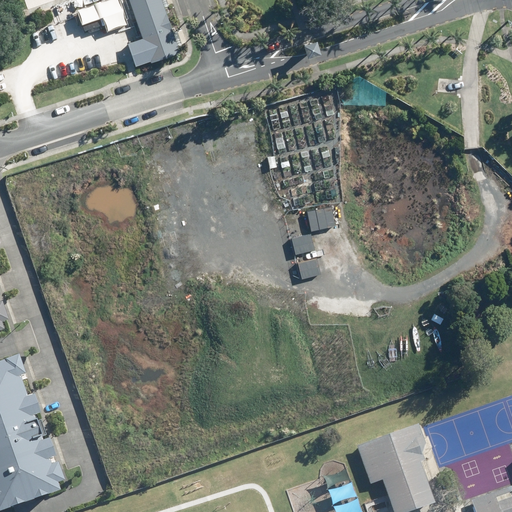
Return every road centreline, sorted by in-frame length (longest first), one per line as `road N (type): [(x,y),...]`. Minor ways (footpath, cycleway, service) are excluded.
road 1 (track): [(486,0),(468,136),(488,196),(488,248),(445,278),(395,296),(332,294),(286,275),(231,238),(190,194),(181,161)]
road 2 (residential): [(29,511),(88,489),(90,477),(0,205)]
road 3 (residential): [(0,146),(221,74)]
road 4 (residential): [(464,0),(445,17),(303,62),(250,65)]
road 5 (residential): [(250,65),(292,37),(413,0)]
